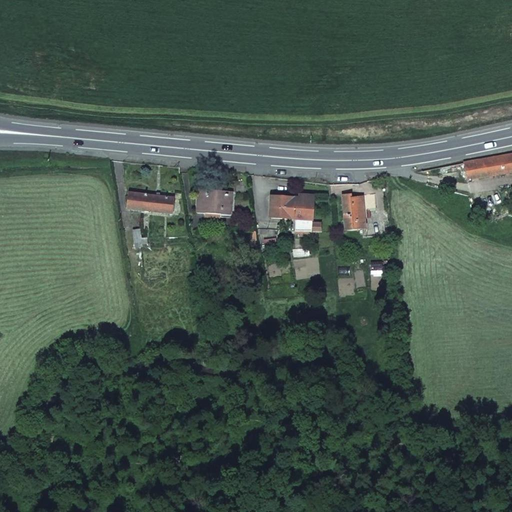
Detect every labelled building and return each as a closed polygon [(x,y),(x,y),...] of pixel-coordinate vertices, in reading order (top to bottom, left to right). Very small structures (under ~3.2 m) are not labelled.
[(511,153),(463,162),(466,180),(511,172),(511,153)] [(235,184),(234,193),(245,193),(245,185),(235,184)] [(470,190),(471,197),(485,195),(484,187),(470,190)] [(229,215),(230,195),(221,195),(221,192),(197,190),(195,213),(229,215)] [(129,193),(127,208),(170,214),(173,199),(129,193)] [(313,196),(304,195),(303,199),(298,199),(270,197),(268,218),(295,220),(295,231),(302,231),(310,231),(321,232),(321,223),(311,223),(313,196)] [(488,204),(486,195),(485,195),(471,197),(473,206),(488,204)] [(350,196),(343,196),(345,230),(363,229),(361,198),(350,199),(350,196)] [(139,230),(133,231),(136,248),(142,247),(139,230)] [(381,273),(381,262),(371,263),(372,273),(381,273)] [(306,279),(305,268),(297,269),(298,279),(306,279)]
